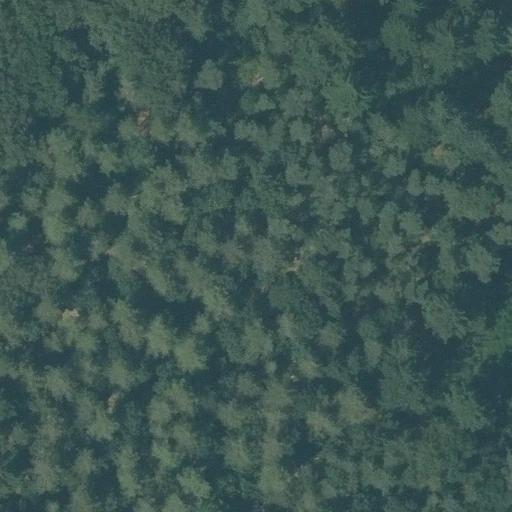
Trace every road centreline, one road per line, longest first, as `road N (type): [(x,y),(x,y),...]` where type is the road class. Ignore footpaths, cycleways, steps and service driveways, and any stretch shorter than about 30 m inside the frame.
road 1 (track): [(511,449),(427,429),(371,430),(337,444),(265,511)]
road 2 (secondary): [(0,76),(99,0)]
